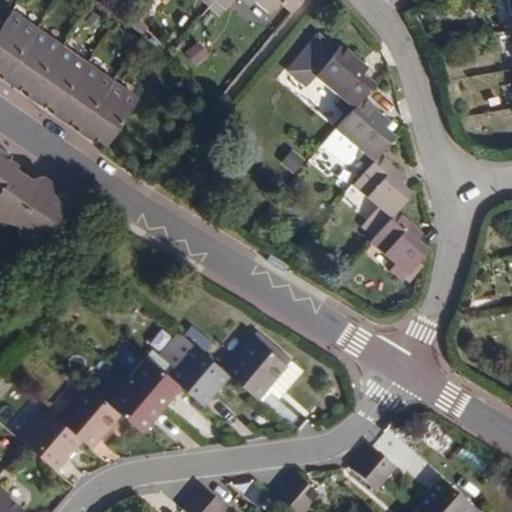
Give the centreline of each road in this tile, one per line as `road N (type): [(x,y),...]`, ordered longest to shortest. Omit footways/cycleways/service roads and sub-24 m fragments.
road 1 (tertiary): [(400,367),(0,113)]
road 2 (residential): [(400,367),(340,443),(132,473),(107,482),(74,511)]
road 3 (residential): [(443,194),(397,38),(365,0)]
road 4 (residential): [(400,367),(438,296),(449,254),(443,194)]
road 5 (tertiary): [(511,436),(400,367)]
